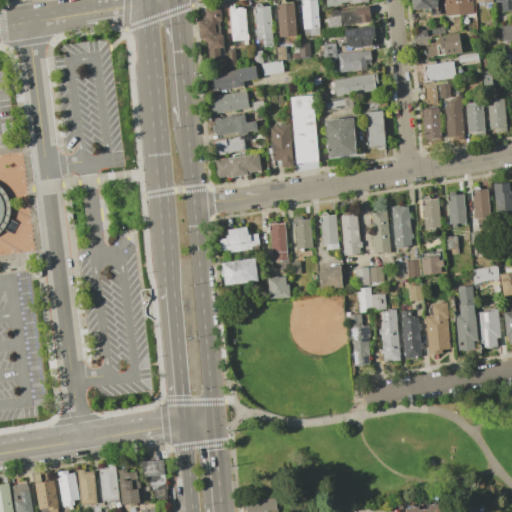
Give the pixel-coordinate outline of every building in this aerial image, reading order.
[(283,0),(283,2),(292,1),(295,35),(278,36),(275,0),(283,0)] [(315,0),(318,35),(302,36),(299,0),(315,0)] [(436,0),(437,6),(412,9),(411,0),(436,0)] [(470,0),(472,13),(445,15),(443,0),(470,0)] [(510,0),(511,10),(501,11),(500,1),(494,2),(493,0),(510,0)] [(252,6),(261,5),(261,7),(268,6),(272,46),(262,47),(261,38),(255,38),(252,6)] [(244,6),(245,34),(247,34),(247,39),(230,40),(229,7),(244,6)] [(326,18),(330,17),(329,11),(367,6),(369,21),(327,28),(326,18)] [(204,20),(203,9),(219,7),(220,20),(217,20),(217,22),(213,23),(215,36),(221,35),(223,47),(219,48),(220,57),(207,58),(206,37),(198,38),(196,21),(204,20)] [(511,42),(511,24),(499,27),(502,44),(511,42)] [(372,27),(373,39),(371,39),(371,45),(345,47),(344,29),(372,27)] [(426,36),(429,36),(430,38),(426,39),(427,43),(414,45),(412,32),(425,30),(426,36)] [(439,45),(438,36),(458,33),(460,52),(425,57),(423,47),(439,45)] [(308,42),(309,56),(299,56),(298,42),(308,42)] [(334,43),(335,57),(323,58),(321,44),(334,43)] [(284,46),(285,59),(276,59),(275,47),(284,46)] [(234,49),(235,66),(227,67),(226,49),(234,49)] [(260,50),(262,62),(252,63),(250,51),(260,50)] [(368,50),(369,59),(364,60),(365,69),(338,72),(336,54),(368,50)] [(476,52),(477,59),(457,62),(456,55),(476,52)] [(280,60),(282,72),(262,75),(260,63),(280,60)] [(424,71),(423,65),(452,60),(455,77),(422,82),(420,72),(424,71)] [(212,77),(211,73),(254,66),(256,78),(242,80),(243,86),(211,91),(209,77),(212,77)] [(375,73),(377,83),(373,84),(374,89),(335,96),(332,81),(375,73)] [(447,83),(448,97),(438,97),(437,84),(447,83)] [(435,85),(436,103),(425,104),(423,86),(435,85)] [(213,105),(212,96),(245,91),(247,108),(211,114),(210,105),(213,105)] [(321,100),(320,94),(327,93),(327,96),(329,96),(330,99),(350,96),(352,108),(344,109),(343,107),(319,111),(317,101),(321,100)] [(312,95),(318,161),(296,163),(290,97),(312,95)] [(445,99),(445,137),(462,137),(462,99),(445,99)] [(505,130),(505,99),(488,99),(489,131),(505,130)] [(262,100),(263,109),(251,111),(250,102),(262,100)] [(468,134),(485,133),(482,101),(465,103),(468,134)] [(437,108),(440,137),(424,139),(421,110),(437,108)] [(381,110),(384,149),(376,150),(376,147),(366,148),(363,112),(381,110)] [(214,123),(213,119),(243,114),(245,122),(255,120),(256,130),(255,130),(255,132),(237,135),(237,132),(216,135),(215,131),(211,131),(210,124),(214,123)] [(327,144),(324,120),(352,118),(355,154),(343,155),(344,158),(337,158),(337,155),(328,156),(327,148),(324,148),(324,144),(327,144)] [(270,148),(270,145),(271,145),(269,128),(273,127),(273,125),(288,124),(292,165),(273,167),(272,152),(267,153),(267,148),(270,148)] [(229,138),(229,139),(232,139),(231,137),(239,136),(239,139),(243,138),(244,149),(229,152),(229,153),(215,155),(213,140),(229,138)] [(257,154),(259,170),(249,172),(249,174),(230,177),(230,175),(216,177),(213,160),(257,154)] [(507,182),(508,192),(511,192),(511,211),(494,213),(492,184),(507,182)] [(0,187),(1,189),(4,192),(5,194),(8,200),(9,208),(9,214),(9,215),(8,218),(17,223),(11,233),(2,228),(1,230),(0,231),(0,187)] [(486,189),(489,217),(486,218),(486,223),(476,224),(475,218),(472,218),(470,190),(486,189)] [(462,194),(464,222),(449,224),(446,202),(444,202),(444,196),(462,194)] [(436,198),(439,226),(424,228),(421,200),(436,198)] [(406,206),(407,214),(409,214),(411,238),(410,238),(410,246),(394,247),(391,207),(406,206)] [(372,239),(370,211),(386,209),(389,251),(373,253),(373,243),(370,244),(370,239),(372,239)] [(355,214),(358,241),(361,241),(361,247),(359,247),(359,253),(343,255),(339,216),(355,214)] [(334,215),(337,248),(325,249),(325,244),(322,244),(319,216),(334,215)] [(309,219),(312,246),(296,248),(293,220),(309,219)] [(283,223),(287,260),(275,261),(274,255),(271,255),(268,224),(283,223)] [(228,237),(227,230),(245,226),(247,235),(256,233),(258,245),(250,246),(251,249),(228,253),(227,249),(220,250),(218,239),(228,237)] [(469,232),(478,231),(479,243),(470,244),(469,232)] [(456,236),(457,248),(444,249),(443,237),(456,236)] [(438,252),(438,260),(442,260),(442,266),(439,266),(440,272),(422,274),(420,253),(438,252)] [(254,258),(257,280),(225,285),(222,263),(254,258)] [(418,260),(420,276),(406,277),(405,262),(418,260)] [(299,261),(300,274),(290,275),(289,262),(299,261)] [(326,270),(325,266),(340,265),(342,287),(320,289),(318,271),(326,270)] [(496,265),(498,278),(472,282),(470,269),(496,265)] [(366,266),(368,284),(354,286),(352,268),(366,266)] [(381,266),(383,283),(370,285),(368,267),(381,266)] [(37,279),(38,279),(40,278),(41,276),(41,274),(40,273),(39,271),(38,270),(36,270),(34,271),(33,272),(32,273),(32,275),(32,277),(33,278),(35,279),(37,279)] [(511,271),(511,294),(502,296),(498,273),(511,271)] [(285,276),(285,284),(288,284),(289,296),(269,298),(267,278),(285,276)] [(421,284),(422,299),(409,301),(407,286),(421,284)] [(459,315),(456,287),(471,286),(476,340),(473,340),(473,349),(458,350),(454,315),(459,315)] [(369,287),(370,294),(383,293),(385,309),(371,310),(371,309),(358,310),(356,288),(369,287)] [(141,289),(149,289),(150,297),(149,298),(148,299),(147,301),(143,308),(141,289)] [(431,315),(430,304),(445,302),(449,348),(441,349),(441,353),(427,354),(424,316),(431,315)] [(380,328),(378,312),(385,311),(385,310),(394,309),(399,360),(383,361),(380,334),(378,334),(377,329),(380,328)] [(409,310),(410,317),(416,316),(417,324),(420,324),(420,329),(417,329),(419,343),(422,343),(422,348),(419,348),(420,356),(404,358),(399,311),(409,310)] [(496,310),(499,337),(495,337),(496,346),(480,348),(477,312),(496,310)] [(511,311),(511,343),(507,344),(507,335),(504,335),(502,312),(511,311)] [(359,313),(361,325),(368,325),(369,337),(367,337),(369,364),(353,366),(350,326),(348,327),(347,314),(359,313)] [(161,458),(166,488),(164,488),(166,498),(154,500),(149,475),(143,476),(141,462),(161,458)] [(107,468),(107,465),(113,464),(117,499),(101,500),(98,469),(107,468)] [(66,470),(67,473),(73,472),(78,498),(73,499),(74,504),(62,506),(56,472),(66,470)] [(82,470),(83,472),(92,471),(96,503),(80,505),(76,470),(82,470)] [(38,474),(40,482),(52,480),(58,511),(47,511),(47,507),(38,508),(32,475),(38,474)] [(126,479),(126,481),(130,481),(131,489),(137,489),(138,503),(136,503),(136,505),(130,506),(130,503),(121,504),(118,480),(126,479)] [(0,511),(0,484),(7,483),(12,511),(0,511)] [(25,483),(31,511),(15,511),(12,494),(13,494),(11,486),(25,483)] [(274,497),(275,511),(246,511),(246,509),(243,510),(241,502),(274,497)] [(479,501),(480,511),(461,511),(460,504),(479,501)] [(405,511),(405,507),(418,506),(418,509),(428,508),(428,504),(436,503),(437,507),(441,507),(441,511),(405,511)]
